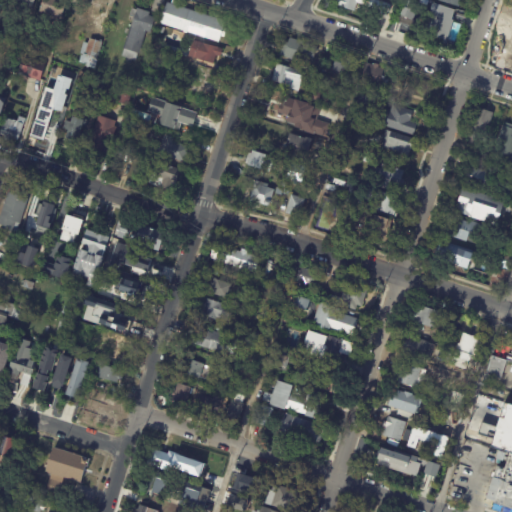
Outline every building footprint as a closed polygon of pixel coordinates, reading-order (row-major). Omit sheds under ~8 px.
[(35,0),(33,8),(11,1),(11,0),(35,0)] [(61,0),(61,2),(67,4),(60,24),(38,17),(43,0),(61,0)] [(104,0),(101,13),(79,7),(81,0),(104,0)] [(226,23),(224,28),(228,29),(225,38),(222,37),(220,44),(187,33),(187,34),(183,33),(183,32),(160,24),(167,3),(172,5),(172,0),(175,0),(177,1),(175,6),(226,23)] [(362,0),(362,1),(359,1),(355,12),(336,6),(338,0),(362,0)] [(397,22),(411,27),(416,11),(402,6),(397,22)] [(455,18),(454,22),(452,21),(448,33),(450,33),(448,39),(446,38),(444,45),(424,38),(429,23),(433,25),(439,8),(454,13),(454,15),(456,16),(455,18)] [(149,13),(150,13),(149,16),(155,19),(150,34),(146,32),(139,54),(138,54),(135,62),(121,57),(124,50),(123,49),(134,18),(129,16),(132,9),(137,10),(137,9),(149,13)] [(125,22),(131,24),(129,30),(123,28),(125,22)] [(65,45),(70,30),(79,33),(74,48),(65,45)] [(95,40),(101,42),(96,61),(98,61),(95,70),(82,66),(85,53),(81,52),(83,43),(88,44),(89,39),(95,40)] [(280,56),(284,42),(289,44),(291,39),(318,48),(312,67),(280,56)] [(222,50),(220,58),(216,56),(214,65),(188,57),(193,41),(222,50)] [(345,53),(351,55),(350,58),(355,60),(350,76),(348,75),(347,79),(333,75),(334,71),(333,71),(337,55),(343,56),(344,52),(345,53)] [(115,62),(110,76),(103,74),(108,60),(115,62)] [(41,81),(41,82),(17,75),(20,63),(44,70),(41,81)] [(379,66),(380,66),(379,68),(385,70),(379,89),(361,83),(367,64),(373,66),(374,64),(379,66)] [(302,81),(299,92),(289,90),(290,87),(272,82),(277,65),(304,73),(302,81)] [(96,94),(86,91),(90,78),(104,82),(100,95),(96,94)] [(129,78),(137,81),(135,87),(127,84),(129,78)] [(84,85),(81,92),(78,91),(79,89),(76,88),(77,83),(84,85)] [(123,88),(133,91),(128,106),(118,103),(123,88)] [(311,98),(313,92),(321,94),(318,102),(311,100),(311,98)] [(387,93),(397,96),(394,104),(390,102),(390,100),(386,99),(387,93)] [(376,99),(371,116),(356,112),(361,95),(376,99)] [(320,110),(317,121),(330,125),(326,139),(315,135),(314,136),(311,135),(312,134),(305,132),(305,133),(300,131),(295,129),(295,127),(287,124),(289,118),(278,114),(278,113),(276,112),(278,105),(283,106),(285,98),(321,109),(320,110)] [(412,120),(412,121),(410,121),(409,122),(412,123),(409,134),(378,125),(383,110),(390,113),(393,105),(414,111),(412,120)] [(482,142),(478,141),(476,146),(470,145),(472,139),(467,137),(476,108),(494,114),(485,143),(482,142)] [(87,114),(77,144),(75,143),(74,147),(66,144),(67,140),(65,140),(68,131),(63,130),(66,122),(71,123),(76,110),(87,114)] [(184,115),(191,117),(190,120),(197,123),(195,131),(193,131),(191,138),(159,127),(163,114),(172,117),(173,115),(183,118),(184,114),(184,115)] [(108,145),(105,154),(100,153),(98,157),(90,154),(92,149),(89,148),(98,116),(116,122),(114,129),(116,129),(112,143),(109,143),(108,145)] [(25,119),(18,142),(12,140),(11,143),(3,140),(5,137),(0,135),(5,118),(17,122),(19,117),(25,119)] [(134,123),(131,130),(126,128),(128,121),(134,123)] [(511,160),(510,159),(508,165),(497,162),(509,125),(511,125),(511,160)] [(42,150),(34,147),(35,144),(29,142),(34,126),(51,131),(46,147),(44,147),(43,150),(42,150)] [(415,148),(414,152),(411,151),(409,158),(392,152),(393,151),(382,147),(386,136),(384,136),(386,131),(414,140),(413,145),(416,147),(415,148)] [(287,155),(289,147),(287,146),(290,135),(306,140),(306,139),(314,141),(308,161),(287,155)] [(174,139),(175,140),(174,142),(190,148),(184,164),(164,156),(162,162),(147,156),(151,144),(162,147),(166,136),(174,139)] [(274,159),(270,173),(245,165),(249,153),(251,154),(252,152),(274,159)] [(307,170),(302,185),(299,184),(298,188),(291,186),(292,182),(286,180),(291,165),(307,170)] [(402,190),(401,194),(369,185),(374,168),(381,170),(382,165),(404,171),(402,181),(404,181),(402,190)] [(182,172),(174,193),(170,191),(170,192),(149,184),(152,177),(146,174),(149,166),(163,171),(165,166),(182,172)] [(473,168),(492,175),(485,192),(462,184),(468,166),(473,168)] [(281,181),(287,184),(287,185),(290,186),(288,189),(285,188),(285,189),(279,186),(280,186),(277,184),(278,181),(281,182),(281,181)] [(250,202),(256,182),(269,186),(268,189),(274,191),(270,207),(268,208),(265,207),(250,202)] [(400,199),(399,204),(402,205),(399,212),(396,211),(394,217),(376,211),(378,204),(358,201),(360,189),(378,192),(400,199)] [(458,215),(456,214),(458,208),(457,208),(463,189),(505,203),(497,228),(458,215)] [(22,193),(29,195),(17,233),(13,231),(12,234),(2,231),(3,227),(0,225),(0,218),(8,194),(14,195),(15,191),(22,193)] [(294,217),(286,214),(292,196),(305,200),(299,219),(294,217)] [(36,203),(57,210),(51,227),(46,226),(46,229),(34,225),(35,222),(30,221),(35,203),(36,203)] [(354,210),(393,222),(386,244),(374,241),(375,237),(370,235),(370,234),(348,228),(354,210)] [(85,219),(76,246),(59,241),(68,214),(85,219)] [(446,235),(452,218),(471,224),(472,222),(485,227),(478,246),(468,242),(467,243),(446,235)] [(124,221),(139,227),(132,245),(116,239),(124,221)] [(142,226),(162,232),(157,250),(136,244),(141,225),(142,226)] [(96,235),(109,239),(96,282),(73,275),(86,232),(96,235)] [(117,242),(125,245),(123,250),(115,247),(117,242)] [(473,254),(468,270),(435,260),(441,242),(467,250),(467,252),(473,254)] [(233,251),(241,253),(242,250),(248,252),(247,255),(260,259),(255,274),(220,263),(220,265),(213,263),(214,261),(210,260),(214,244),(219,246),(219,243),(226,245),(225,248),(233,251)] [(156,272),(155,279),(148,277),(149,275),(122,268),(128,248),(155,256),(154,262),(159,263),(156,272)] [(24,251),(33,254),(28,267),(15,262),(16,259),(10,257),(10,256),(5,254),(6,250),(11,251),(12,251),(18,253),(19,249),(24,251)] [(49,252),(55,253),(52,262),(46,260),(49,252)] [(67,278),(70,258),(56,256),(54,264),(43,262),(40,273),(67,278)] [(104,268),(112,270),(110,277),(101,274),(104,268)] [(303,270),(317,274),(312,288),(296,282),(301,269),(303,270)] [(148,300),(144,310),(124,304),(125,301),(110,297),(117,276),(131,280),(130,284),(150,291),(148,300)] [(215,280),(216,280),(216,281),(231,286),(226,300),(209,294),(211,288),(210,287),(213,279),(215,280)] [(24,288),(23,288),(25,281),(34,284),(32,291),(24,288)] [(99,283),(106,285),(103,296),(96,294),(99,283)] [(347,285),(350,285),(368,291),(363,308),(358,306),(356,312),(340,307),(342,301),(341,301),(346,284),(347,285)] [(302,296),(297,313),(286,310),(291,293),(302,296)] [(81,319),(124,332),(126,324),(113,319),(117,306),(87,297),(81,319)] [(306,310),(309,300),(295,297),(293,307),(306,310)] [(217,304),(233,309),(230,321),(223,318),(223,320),(217,318),(216,322),(200,317),(203,309),(201,309),(203,303),(205,304),(206,300),(217,304)] [(8,303),(8,304),(9,302),(16,304),(16,305),(17,306),(16,310),(23,312),(19,323),(11,320),(10,324),(6,323),(5,328),(0,326),(0,303),(6,305),(7,303),(8,303)] [(64,307),(70,310),(67,317),(61,314),(64,307)] [(439,313),(434,330),(412,323),(415,312),(418,312),(420,307),(439,313)] [(140,323),(138,329),(134,328),(132,334),(108,327),(111,320),(107,318),(109,311),(140,321),(140,323)] [(344,316),(358,321),(353,337),(333,331),(335,326),(333,325),(335,318),(337,318),(338,314),(344,316)] [(68,321),(64,333),(56,330),(60,318),(68,321)] [(479,325),(482,326),(481,331),(485,333),(479,352),(471,349),(469,355),(459,352),(467,326),(470,327),(472,323),(479,325)] [(459,334),(452,356),(440,353),(443,342),(442,342),(446,329),(459,334)] [(239,342),(232,363),(217,359),(219,354),(191,345),(194,337),(195,337),(197,330),(213,335),(214,332),(227,336),(226,337),(239,341),(239,342)] [(129,351),(124,364),(95,355),(103,332),(132,342),(129,351)] [(267,336),(265,343),(253,339),(256,332),(267,336)] [(469,371),(477,337),(459,333),(452,367),(469,371)] [(351,345),(348,356),(344,355),(342,361),(346,362),(344,368),(322,361),(324,354),(314,351),(319,334),(351,345)] [(304,355),(289,351),(289,348),(277,344),(280,335),(296,339),(294,344),(306,348),(304,355)] [(415,339),(430,343),(429,344),(435,346),(430,362),(402,354),(404,345),(406,346),(409,337),(415,339)] [(9,373),(21,376),(19,385),(28,387),(34,362),(27,361),(32,342),(18,338),(9,373)] [(34,342),(42,344),(40,351),(32,348),(34,342)] [(0,344),(1,345),(12,348),(3,376),(0,375),(0,344)] [(54,346),(60,348),(57,356),(52,354),(54,346)] [(56,350),(43,347),(32,389),(45,392),(56,350)] [(287,372),(276,369),(278,359),(281,359),(282,353),(292,356),(292,358),(302,360),(301,368),(289,365),(287,372)] [(71,358),(60,354),(50,386),(61,390),(71,358)] [(477,358),(473,375),(461,372),(466,355),(477,358)] [(507,363),(502,381),(486,376),(492,358),(507,363)] [(79,399),(87,361),(73,359),(66,396),(79,399)] [(188,360),(204,366),(199,380),(182,374),(183,369),(179,368),(181,362),(185,364),(186,360),(188,360)] [(123,377),(121,381),(118,380),(117,384),(95,377),(97,369),(92,368),(94,363),(120,371),(120,374),(123,375),(123,377)] [(395,375),(398,367),(399,368),(400,363),(427,371),(421,392),(393,383),(395,375)] [(70,368),(57,408),(48,405),(61,365),(70,368)] [(23,375),(22,378),(32,381),(27,396),(9,390),(16,367),(24,370),(23,375)] [(226,371),(224,377),(218,375),(220,369),(226,371)] [(316,371),(340,379),(337,389),(333,389),(331,395),(310,388),(316,371)] [(216,384),(219,376),(225,378),(222,386),(216,384)] [(34,399),(34,398),(39,377),(52,380),(47,401),(34,399)] [(279,383),(294,388),(291,395),(306,400),(308,394),(328,401),(320,423),(305,417),(306,416),(287,409),(286,412),(269,406),(270,404),(262,401),(265,393),(273,395),(278,382),(279,383)] [(222,405),(218,418),(205,413),(202,422),(197,421),(199,415),(193,413),(194,411),(178,406),(179,405),(172,402),(178,385),(187,388),(189,384),(206,390),(204,397),(213,400),(214,397),(224,400),(222,405)] [(82,392),(76,414),(67,411),(70,398),(68,397),(71,389),(82,392)] [(426,406),(423,416),(417,414),(416,417),(413,416),(412,421),(397,417),(399,411),(389,408),(392,397),(395,397),(397,392),(405,394),(405,393),(414,396),(413,397),(420,399),(420,400),(427,402),(426,406)] [(441,399),(443,394),(453,397),(454,394),(464,397),(462,407),(451,404),(451,402),(441,399)] [(232,400),(245,405),(239,421),(227,417),(232,400)] [(274,410),(271,419),(268,419),(265,427),(252,423),(258,405),(274,410)] [(447,412),(448,408),(462,413),(456,428),(443,423),(447,412)] [(326,428),(320,446),(279,434),(285,415),(326,428)] [(408,435),(405,445),(382,437),(385,430),(382,429),(384,423),(386,424),(388,418),(411,426),(408,435)] [(433,426),(436,427),(437,429),(436,433),(434,434),(430,433),(429,431),(431,426),(433,426)] [(0,437),(13,441),(19,443),(14,462),(8,460),(5,470),(0,468),(0,437)] [(433,457),(437,445),(450,449),(446,463),(433,459),(433,457)] [(61,451),(90,460),(88,468),(87,467),(82,484),(62,478),(57,494),(47,491),(52,475),(46,473),(54,449),(61,451)] [(394,451),(389,470),(374,466),(375,462),(373,462),(374,456),(377,457),(378,451),(385,453),(386,449),(394,451)] [(180,459),(177,470),(172,469),(170,474),(149,468),(153,451),(180,459)] [(499,452),(506,454),(505,457),(508,457),(507,460),(505,460),(504,460),(503,462),(501,461),(500,465),(496,463),(497,460),(496,459),(499,452)] [(511,455),(511,510),(494,504),(495,503),(487,500),(497,467),(506,470),(511,455)] [(439,465),(426,461),(422,474),(435,477),(439,465)] [(234,474),(252,480),(248,492),(229,486),(233,474),(234,474)] [(158,498),(145,494),(150,476),(164,480),(158,498)] [(210,490),(184,482),(179,499),(204,508),(210,490)] [(289,490),(299,493),(293,511),(286,511),(265,506),(269,492),(272,493),(273,487),(278,488),(278,487),(289,490)] [(45,508),(44,511),(28,511),(24,511),(28,498),(44,502),(43,507),(46,507),(45,508)] [(246,510),(246,511),(235,508),(237,501),(248,504),(246,510)]
